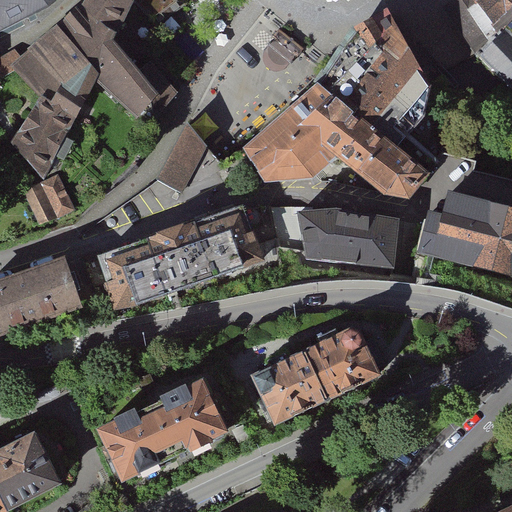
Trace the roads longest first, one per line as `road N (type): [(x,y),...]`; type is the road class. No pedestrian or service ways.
road 1 (residential): [(511,332),(416,301),(348,296),(58,349),(0,352)]
road 2 (residential): [(70,240),(92,243),(238,198),(326,198),(408,213),(439,192),(462,188),(511,200)]
road 3 (residential): [(166,511),(511,354)]
road 4 (residential): [(261,0),(208,66),(120,204),(70,240)]
road 5 (residential): [(50,511),(85,478),(83,438),(46,410),(0,419)]
road 6 (residential): [(403,511),(511,403)]
